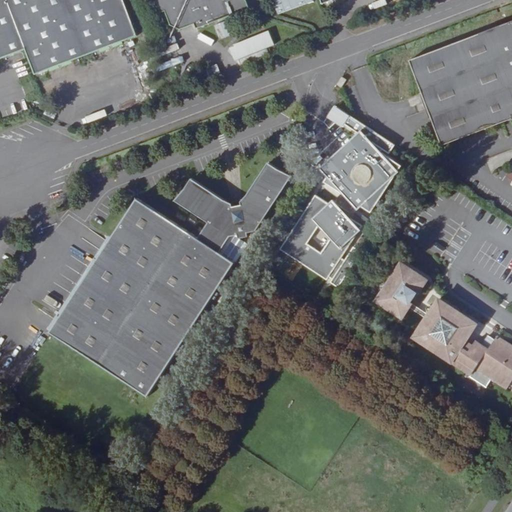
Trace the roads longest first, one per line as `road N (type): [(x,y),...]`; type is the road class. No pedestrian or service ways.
road 1 (unclassified): [(0,180),(474,0)]
road 2 (unknown): [(321,129),(353,46),(375,105),(476,169)]
